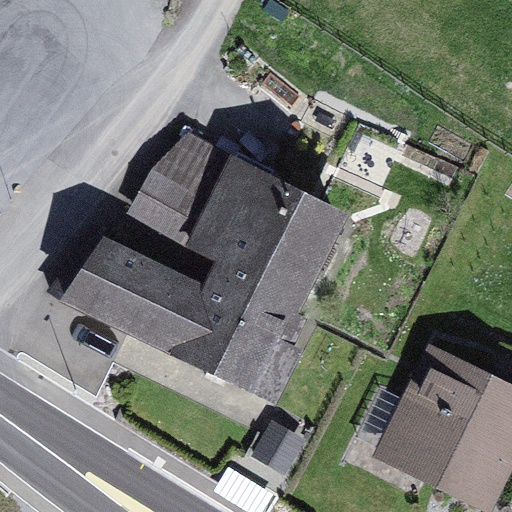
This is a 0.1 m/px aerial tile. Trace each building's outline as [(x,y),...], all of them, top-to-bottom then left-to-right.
[(234,165),(189,141),(155,180),(210,210),(234,165)] [(192,246),(223,265),(215,281),(293,317),(338,224),(266,186),(270,178),(236,161),(234,165),(210,210),(193,244),(192,246)] [(193,244),(210,210),(155,180),(137,212),(193,244)] [(290,352),(303,321),(293,317),(215,281),(207,296),(92,237),(53,293),(210,371),(206,379),(224,387),(227,379),(274,401),(297,354),(290,352)] [(450,488),(486,505),(511,452),(511,395),(434,357),(411,404),(421,409),(399,456),(452,482),(450,488)] [(359,437),(399,456),(421,409),(411,404),(382,390),(359,437)] [(276,471),(293,440),(271,428),(254,458),(276,471)]
